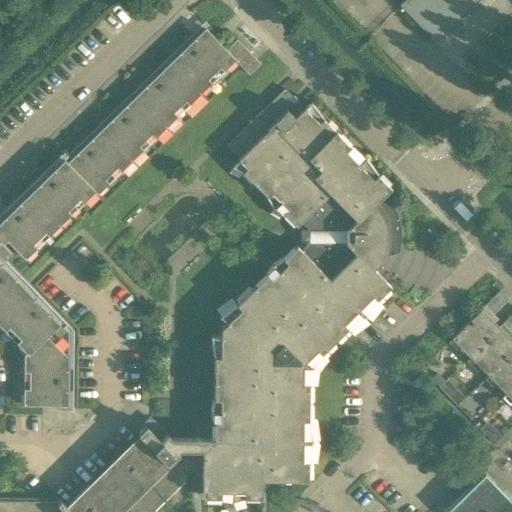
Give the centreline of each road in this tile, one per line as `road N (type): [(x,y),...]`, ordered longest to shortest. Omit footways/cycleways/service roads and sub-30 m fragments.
road 1 (residential): [(308,511),(377,441),(386,352),(490,245)]
road 2 (residential): [(436,190),(240,0)]
road 3 (residential): [(174,0),(0,165)]
